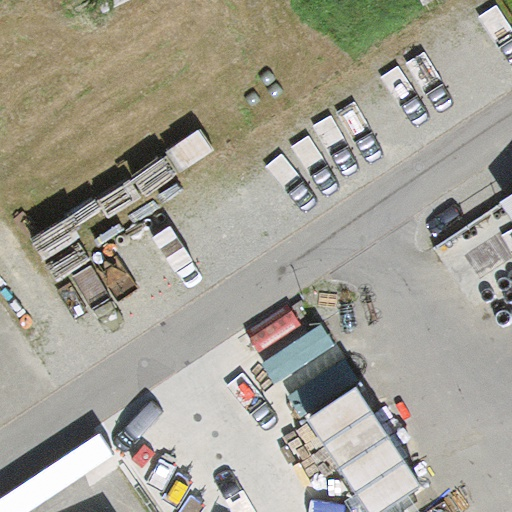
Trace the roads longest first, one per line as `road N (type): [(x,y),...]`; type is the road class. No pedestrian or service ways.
road 1 (residential): [(0,461),(511,119)]
road 2 (unknown): [(339,232),(511,501)]
